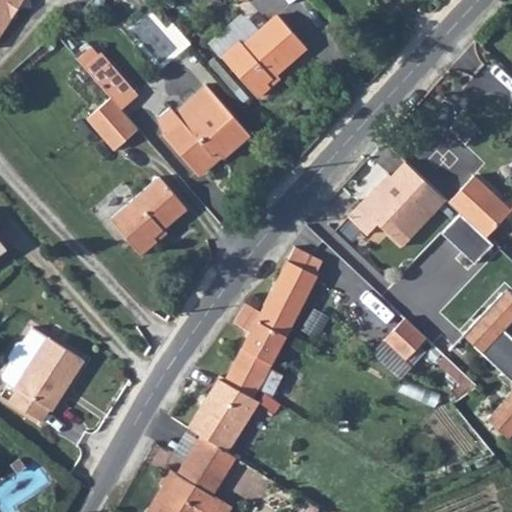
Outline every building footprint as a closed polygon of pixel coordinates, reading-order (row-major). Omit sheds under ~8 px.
[(0,0),(0,19),(11,0),(0,0)] [(282,65),(279,61),(320,26),(297,0),(284,0),(257,24),(253,19),(238,33),(272,73),(282,65)] [(111,27),(95,42),(111,60),(127,46),(111,27)] [(127,46),(111,60),(118,68),(128,79),(144,65),(127,46)] [(119,110),(141,93),(128,79),(118,68),(96,83),(108,97),(119,110)] [(221,159),(252,134),(205,84),(176,111),(169,106),(155,119),(198,175),(215,159),(211,154),(214,151),(221,159)] [(119,110),(108,97),(83,118),(111,151),(136,129),(119,110)] [(402,247),(447,200),(423,177),(409,191),(387,171),(346,215),(367,235),(377,223),(402,247)] [(460,214),(485,235),(511,209),(475,173),(447,200),(460,214)] [(159,175),(107,218),(139,257),(157,242),(153,237),(187,207),(159,175)] [(442,231),(473,259),(491,239),(485,235),(460,214),(442,231)] [(12,241),(0,227),(0,246),(2,248),(12,241)] [(290,238),(282,252),(310,266),(317,253),(290,238)] [(282,252),(281,251),(251,307),(242,302),(232,322),(242,327),(219,372),(243,388),(252,393),(317,270),(310,266),(282,252)] [(511,311),(511,303),(494,291),(457,335),(511,379),(511,386),(486,418),(509,437),(511,432),(511,420),(511,419),(511,341),(497,330),(511,311)] [(20,326),(18,330),(36,349),(56,318),(41,310),(32,324),(20,326)] [(92,340),(56,318),(36,349),(67,383),(92,340)] [(425,334),(403,319),(382,340),(404,359),(425,334)] [(36,349),(18,330),(13,337),(12,345),(16,353),(10,361),(22,370),(36,349)] [(56,390),(60,393),(67,383),(36,349),(22,370),(21,383),(50,398),(56,390)] [(216,370),(192,409),(208,417),(214,404),(229,413),(243,388),(219,372),(216,370)] [(208,417),(192,409),(181,426),(196,435),(223,452),(256,396),(252,393),(243,388),(229,413),(214,404),(208,417)] [(183,461),(217,479),(230,456),(223,452),(196,435),(183,461)] [(183,461),(175,476),(209,495),(217,479),(183,461)] [(229,511),(232,508),(209,495),(175,476),(168,472),(158,491),(165,495),(155,511),(229,511)]
